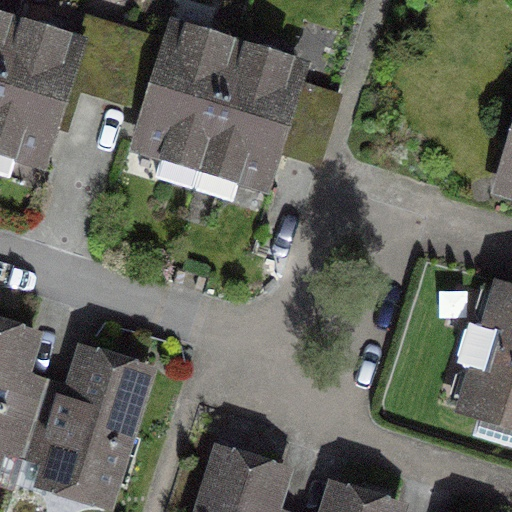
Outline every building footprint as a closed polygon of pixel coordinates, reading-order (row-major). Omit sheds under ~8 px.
[(0,58),(9,30),(0,26),(0,58)] [(127,36),(98,27),(79,83),(107,92),(127,36)] [(9,30),(0,58),(0,171),(30,181),(71,49),(9,30)] [(194,186),(236,52),(175,33),(134,168),(194,186)] [(153,45),(127,36),(107,92),(133,101),(153,45)] [(236,52),(194,186),(258,206),(299,71),(236,52)] [(335,103),(312,94),(291,146),(314,155),(335,103)] [(511,121),(492,184),(511,190),(511,121)] [(511,302),(483,294),(445,429),(511,446),(511,302)] [(0,449),(30,346),(0,337),(0,449)] [(105,511),(144,379),(68,357),(26,502),(60,511),(105,511)] [(270,511),(280,480),(204,458),(188,511),(270,511)] [(386,511),(322,494),(317,511),(386,511)]
